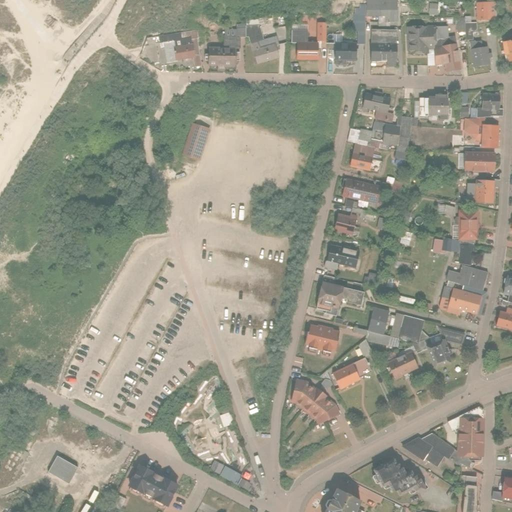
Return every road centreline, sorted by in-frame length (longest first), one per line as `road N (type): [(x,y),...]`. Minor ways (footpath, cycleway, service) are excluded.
road 1 (residential): [(272,481),(275,423),(352,81)]
road 2 (residential): [(463,399),(506,193),(510,74)]
road 3 (residential): [(352,81),(173,80),(128,65),(92,38)]
road 4 (residential): [(292,511),(311,483),(463,399)]
road 5 (residential): [(204,477),(26,387)]
road 6 (residential): [(510,74),(352,81)]
road 7 (residential): [(490,388),(488,511)]
